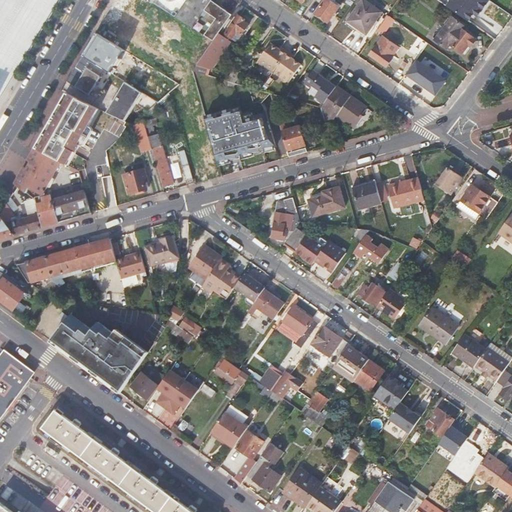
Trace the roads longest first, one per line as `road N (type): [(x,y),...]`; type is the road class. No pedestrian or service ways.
road 1 (residential): [(511,435),(189,200)]
road 2 (residential): [(189,200),(444,128)]
road 3 (residential): [(64,367),(254,507)]
road 4 (residential): [(444,128),(257,0)]
road 5 (residential): [(0,253),(189,200)]
road 6 (secondary): [(0,146),(89,0)]
